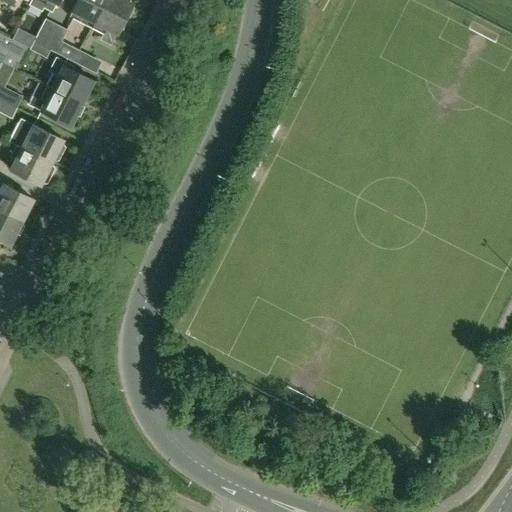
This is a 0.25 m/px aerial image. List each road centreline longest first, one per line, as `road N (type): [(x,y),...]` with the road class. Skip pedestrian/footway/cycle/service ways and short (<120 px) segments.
road 1 (tertiary): [(276,505),(220,481),(159,426),(138,379),(136,339),(145,296),(235,104),(259,0)]
road 2 (residential): [(28,297),(177,0)]
